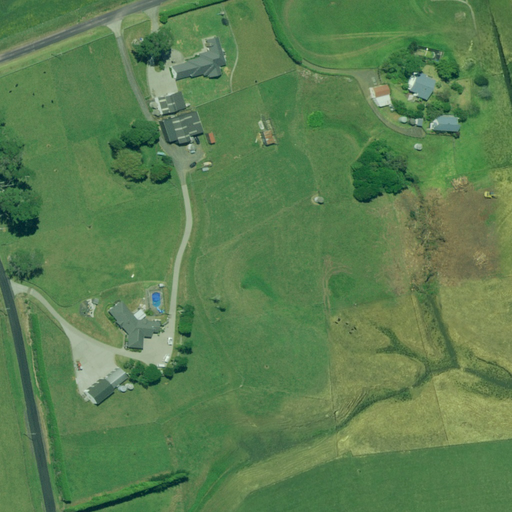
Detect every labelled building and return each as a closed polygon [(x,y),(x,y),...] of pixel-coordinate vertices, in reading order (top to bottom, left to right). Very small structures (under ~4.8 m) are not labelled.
[(222,65),(215,38),(203,41),(204,47),(206,47),(207,52),(196,55),(196,58),(184,61),(185,63),(169,67),(172,80),(188,76),(188,78),(204,73),(206,78),(217,75),(215,67),(222,65)] [(429,80),(411,73),(404,91),(411,94),(410,96),(421,100),(429,80)] [(386,101),(383,85),(368,88),(370,98),(374,97),(375,103),(386,101)] [(183,108),(178,92),(155,98),(156,103),(150,104),(154,116),(183,108)] [(198,133),(193,111),(159,120),(165,142),(172,140),(173,144),(185,141),(184,137),(198,133)] [(454,118),(432,117),(432,123),(429,122),(429,131),(453,132),(454,118)] [(137,307),(129,315),(117,302),(105,312),(125,334),(124,348),(138,349),(139,337),(146,337),(147,332),(154,333),(155,323),(138,320),(145,315),(137,307)] [(125,378),(117,368),(101,380),(100,379),(82,393),(90,405),(109,391),(108,390),(125,378)]
